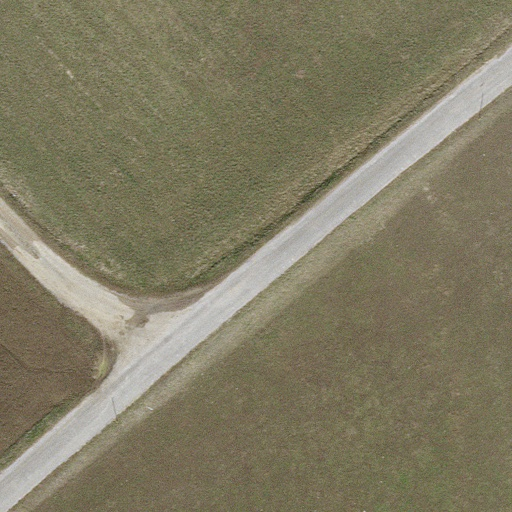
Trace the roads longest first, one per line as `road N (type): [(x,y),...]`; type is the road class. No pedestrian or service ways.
road 1 (track): [(8,511),(511,91)]
road 2 (track): [(207,338),(97,271),(0,180)]
